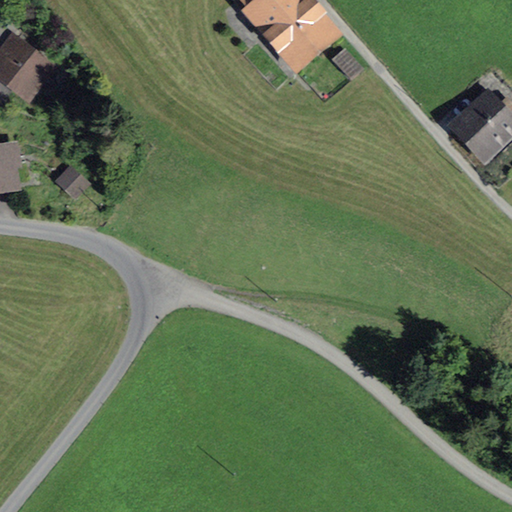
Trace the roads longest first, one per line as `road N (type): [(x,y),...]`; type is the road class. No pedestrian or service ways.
road 1 (unclassified): [(511,500),(324,347),(247,312),(140,288)]
road 2 (unclassified): [(324,0),(411,109),(511,205)]
road 3 (unclassified): [(140,288),(141,320),(125,357),(6,511)]
road 4 (unclassified): [(0,225),(109,249),(140,288)]
